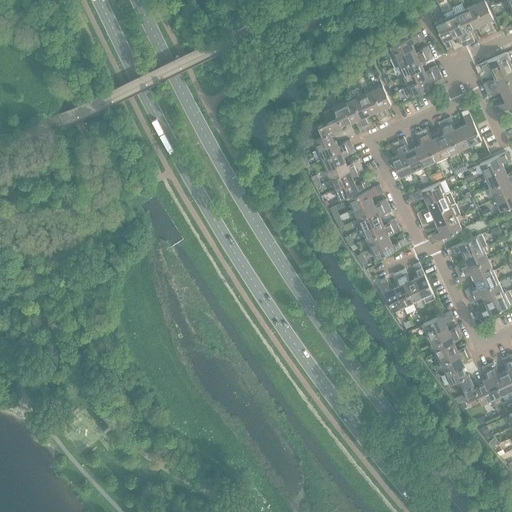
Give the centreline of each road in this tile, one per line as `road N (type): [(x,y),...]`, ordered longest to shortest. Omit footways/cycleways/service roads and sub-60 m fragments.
road 1 (secondary): [(473,511),(374,392),(250,210),(137,0)]
road 2 (secondary): [(100,0),(182,163),(257,286),(426,511)]
road 3 (residential): [(511,331),(476,340),(376,148),(387,133),(469,95),(461,72),(511,36)]
